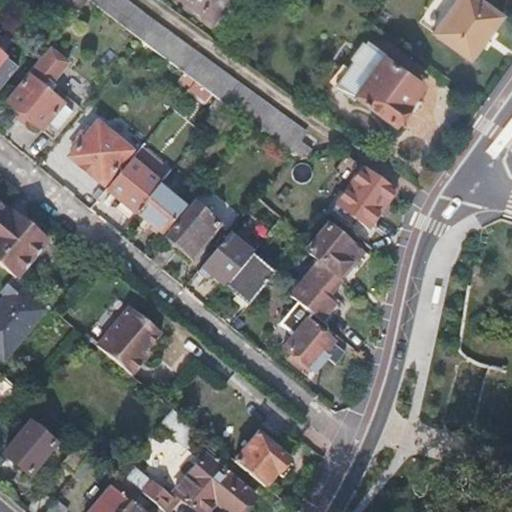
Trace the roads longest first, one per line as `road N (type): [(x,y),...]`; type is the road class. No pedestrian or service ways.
road 1 (residential): [(0,157),(372,454)]
road 2 (residential): [(372,454),(435,232),(467,175)]
